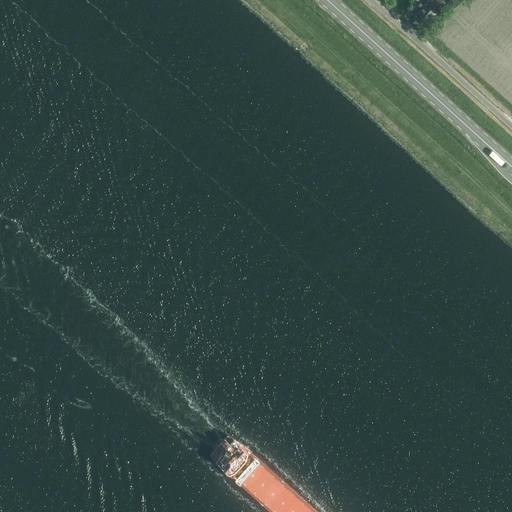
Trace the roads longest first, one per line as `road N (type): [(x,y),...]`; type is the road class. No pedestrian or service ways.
road 1 (track): [(274,0),(511,218)]
road 2 (primary): [(511,167),(327,0)]
road 3 (unclassified): [(511,126),(372,0)]
